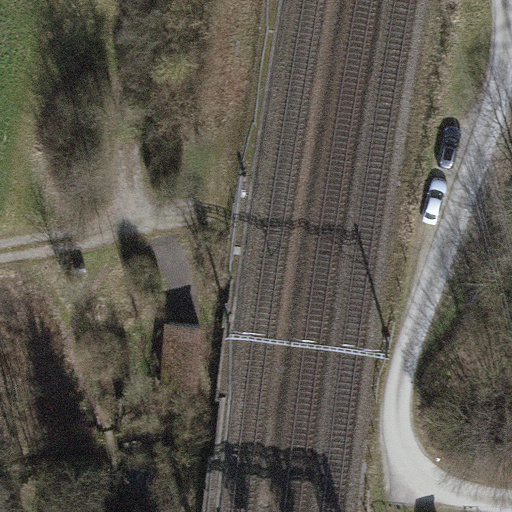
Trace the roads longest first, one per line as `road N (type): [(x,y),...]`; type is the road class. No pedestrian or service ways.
road 1 (track): [(425,473),(401,447),(414,320),(497,123),(510,0)]
road 2 (track): [(0,251),(149,218)]
